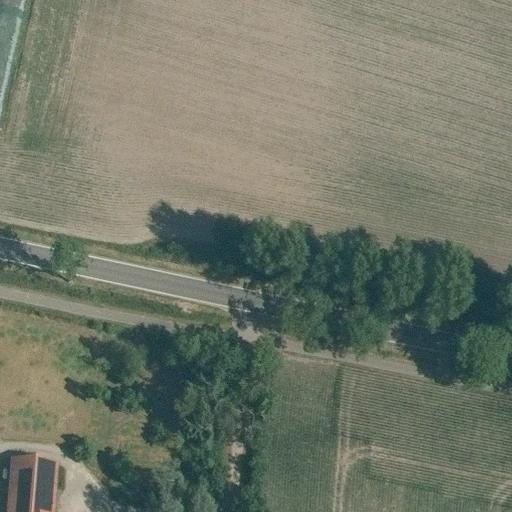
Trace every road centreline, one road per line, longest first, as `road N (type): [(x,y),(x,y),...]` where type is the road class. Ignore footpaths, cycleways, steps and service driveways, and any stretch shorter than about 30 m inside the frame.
road 1 (tertiary): [(0,245),(511,352)]
road 2 (track): [(244,296),(227,511)]
